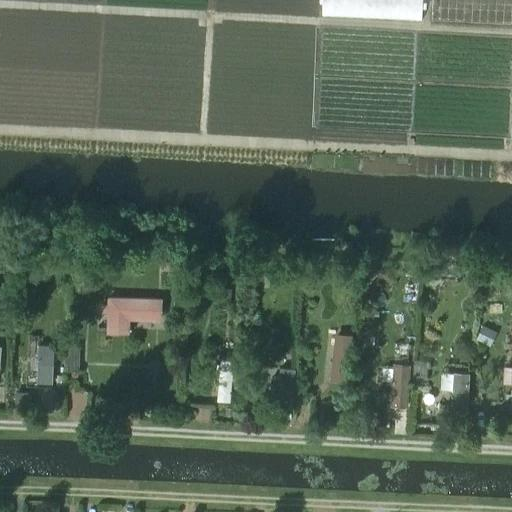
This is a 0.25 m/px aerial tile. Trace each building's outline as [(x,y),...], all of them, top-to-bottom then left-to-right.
[(356,241),(340,241),(340,253),(356,253),(356,241)] [(163,247),(163,270),(181,271),(182,248),(163,247)] [(254,265),(253,285),(263,286),(264,266),(254,265)] [(218,290),(217,306),(229,306),(230,291),(218,290)] [(163,297),(109,296),(109,302),(109,303),(101,303),(101,312),(108,312),(108,329),(130,330),(131,319),(163,320),(163,297)] [(336,336),(331,382),(345,384),(346,373),(352,374),(353,364),(347,363),(350,338),(336,336)] [(52,387),(54,345),(39,344),(36,386),(52,387)] [(79,370),(80,345),(67,344),(66,370),(79,370)] [(220,362),(217,402),(229,403),(232,363),(220,362)] [(413,364),(412,384),(428,385),(429,365),(413,364)] [(408,408),(410,366),(394,365),(392,407),(408,408)] [(271,378),(270,392),(278,393),(277,410),(291,411),(294,369),(280,369),(279,379),(271,378)] [(453,373),(451,415),(466,416),(468,374),(453,373)]
